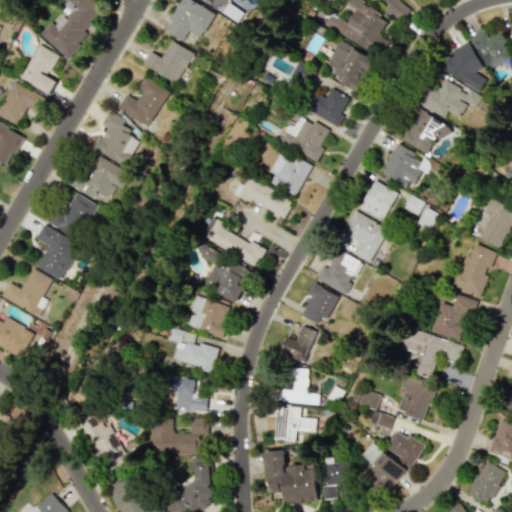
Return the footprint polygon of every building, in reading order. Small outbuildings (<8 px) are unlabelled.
[(65,56),(105,10),(94,0),(61,0),(71,8),(56,26),(50,21),(39,33),(65,56)] [(180,0),(165,31),(183,40),(187,31),(201,38),(215,12),(191,0),(180,0)] [(324,24),(379,55),(387,41),(377,35),(388,16),(358,0),(346,0),(345,3),(354,8),(347,22),(330,13),(324,24)] [(378,0),(403,18),(410,9),(398,0),(397,0),(378,0)] [(469,38),(488,70),(511,57),(496,32),(487,37),(483,29),(469,38)] [(193,51),(170,40),(162,57),(149,51),(142,65),(178,82),(193,51)] [(339,83),(357,91),(373,57),(338,41),(325,69),(342,77),(339,83)] [(485,79),(475,73),(483,59),(457,43),(442,70),(478,91),(485,79)] [(49,94),(56,81),(47,76),(59,55),(38,44),(19,78),(49,94)] [(308,85),(316,72),(298,61),(290,74),(308,85)] [(116,108),(147,127),(169,92),(145,76),(137,88),(142,91),(136,100),(125,93),(116,108)] [(442,117),(447,110),(457,116),(466,103),(473,107),(480,97),(468,89),(465,93),(444,79),(438,89),(431,85),(420,103),(442,117)] [(44,97),(12,81),(0,105),(0,116),(17,124),(25,106),(37,112),(44,97)] [(338,125),(343,115),(340,114),(348,97),(330,89),(326,97),(312,91),(303,109),(338,125)] [(402,142),(430,153),(442,120),(414,109),(402,142)] [(91,149),(127,166),(139,140),(128,135),(131,129),(123,125),(125,119),(107,111),(100,124),(107,127),(102,138),(97,136),(91,149)] [(314,161),(330,132),(300,114),(293,127),(289,125),(280,142),(314,161)] [(0,162),(7,166),(22,135),(0,123),(0,162)] [(404,188),(408,181),(412,183),(425,160),(396,144),(379,173),(404,188)] [(296,195),(310,166),(279,151),(269,171),(274,173),(270,182),(296,195)] [(92,198),(97,190),(108,197),(116,185),(120,187),(128,174),(94,152),(73,186),(92,198)] [(250,200),(283,218),(292,201),(244,175),(233,194),(249,202),(250,200)] [(396,190),(370,181),(360,210),(385,219),(396,190)] [(45,221),(78,239),(97,204),(76,192),(64,213),(53,207),(45,221)] [(500,247),(511,224),(511,203),(511,205),(492,196),(485,211),(487,212),(476,237),(500,247)] [(387,228),(354,210),(342,232),(358,241),(352,253),(368,262),(387,228)] [(202,237),(255,266),(264,249),(212,220),(202,237)] [(36,266),(60,279),(79,244),(42,224),(35,238),(47,245),(36,266)] [(481,296),(497,252),(472,242),(455,286),(481,296)] [(235,302),(251,270),(202,245),(197,255),(213,263),(204,282),(217,289),(216,292),(235,302)] [(316,278),(345,294),(362,263),(337,249),(326,267),(323,265),(316,278)] [(52,278),(31,268),(22,288),(8,282),(1,298),(39,315),(46,300),(42,298),(52,278)] [(300,314),(316,323),(320,316),(325,319),(338,296),(313,282),(307,293),(310,295),(300,314)] [(432,331),(463,341),(476,300),(457,294),(453,306),(442,302),(432,331)] [(230,305),(194,296),(190,312),(186,327),(223,335),(230,305)] [(0,346),(20,357),(34,332),(6,317),(3,322),(0,320),(0,346)] [(316,330),(300,325),(296,340),(284,337),(279,354),(307,362),(316,330)] [(464,344),(409,327),(402,348),(423,355),(417,373),(432,378),(439,357),(458,363),(464,344)] [(217,348),(193,341),(195,334),(170,328),(167,339),(176,342),(171,359),(212,370),(217,348)] [(307,368),(291,367),(290,389),(277,389),(276,402),(318,403),(318,393),(306,393),(307,368)] [(205,412),(206,397),(196,396),(197,378),(166,375),(163,409),(205,412)] [(403,388),(397,412),(425,419),(433,382),(404,375),(401,388),(403,388)] [(380,394),(363,389),(358,404),(375,410),(380,394)] [(273,439),(294,442),(295,429),(314,431),(316,418),(303,417),(304,409),(269,405),(267,415),(275,416),(273,439)] [(100,408),(76,420),(99,466),(122,454),(100,408)] [(393,416),(379,412),(372,432),(386,437),(393,416)] [(150,453),(206,454),(206,418),(189,418),(189,433),(173,432),(173,418),(151,418),(150,453)] [(489,452),(511,459),(511,428),(511,424),(511,422),(500,419),(489,452)] [(397,429),(385,449),(412,465),(424,446),(397,429)] [(468,494),(489,504),(506,471),(485,460),(468,494)] [(348,461),(324,462),(325,498),(350,497),(348,461)] [(200,476),(168,506),(173,511),(180,511),(188,505),(194,511),(197,511),(223,490),(202,467),(196,472),(200,476)] [(118,511),(162,511),(162,510),(155,511),(146,511),(132,476),(108,485),(118,511)] [(65,511),(67,511),(50,493),(36,506),(41,511),(65,511)] [(469,511),(470,511),(461,501),(448,511),(469,511)]
